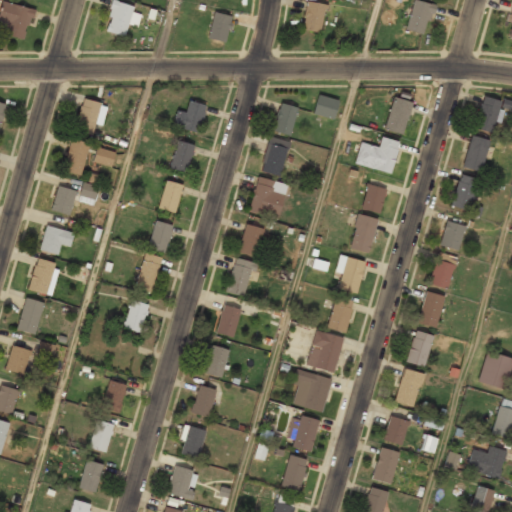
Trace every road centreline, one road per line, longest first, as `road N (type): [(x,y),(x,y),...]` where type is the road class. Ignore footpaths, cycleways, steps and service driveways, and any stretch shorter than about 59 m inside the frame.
road 1 (residential): [(324,511),(477,0)]
road 2 (residential): [(126,511),(268,0)]
road 3 (residential): [(0,71),(511,73)]
road 4 (residential): [(0,246),(72,0)]
